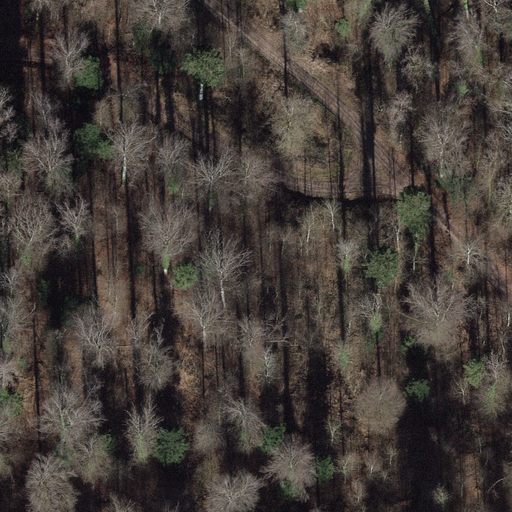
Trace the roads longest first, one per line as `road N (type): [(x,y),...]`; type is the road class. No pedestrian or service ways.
road 1 (track): [(393,165),(350,189),(265,167),(159,113),(99,64),(0,51)]
road 2 (track): [(202,0),(494,251),(511,281)]
